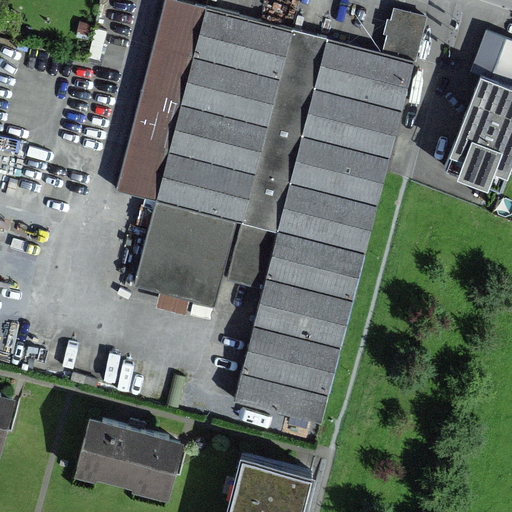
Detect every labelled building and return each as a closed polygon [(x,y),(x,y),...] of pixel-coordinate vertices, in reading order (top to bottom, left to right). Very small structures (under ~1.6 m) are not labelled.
[(217,310),(241,224),(280,234),(237,402),(323,423),(416,63),(251,19),(212,9),(211,9),(177,0),(167,0),(116,191),(158,202),(135,287),(217,310)] [(511,46),(486,36),(469,79),(482,84),(450,159),(509,183),(511,175),(511,46)] [(0,447),(16,390),(0,385),(0,447)] [(169,494),(185,422),(92,400),(74,469),(169,494)] [(301,511),(314,462),(241,445),(225,511),(301,511)]
